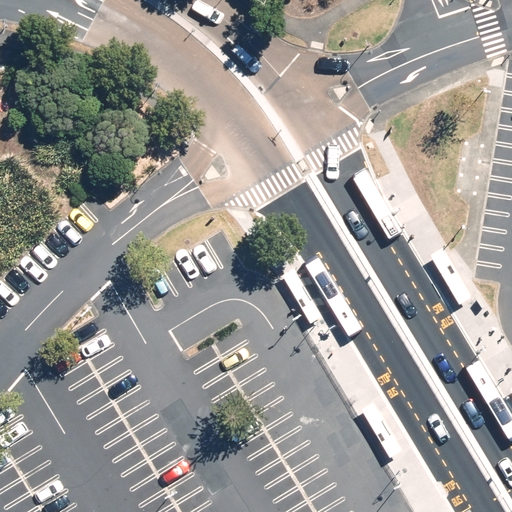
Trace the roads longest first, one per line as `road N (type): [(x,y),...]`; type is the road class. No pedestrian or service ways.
road 1 (unclassified): [(497,511),(261,133),(196,73),(87,1)]
road 2 (unclassified): [(200,0),(320,124),(511,456)]
